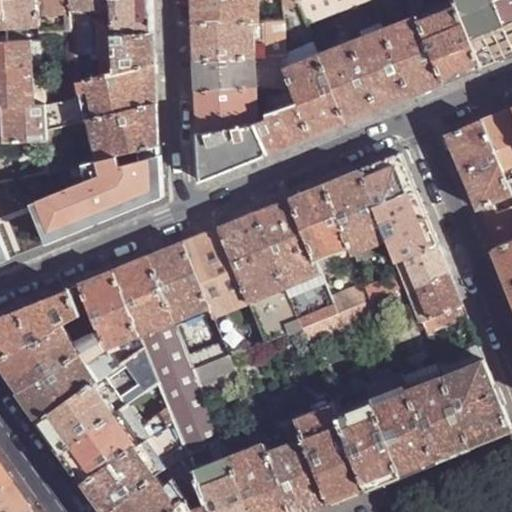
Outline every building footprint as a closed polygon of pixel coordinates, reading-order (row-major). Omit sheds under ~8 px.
[(3,0),(4,28),(40,26),(38,0),(3,0)] [(38,0),(40,26),(40,31),(74,29),(72,10),(71,0),(38,0)] [(71,0),(72,10),(113,8),(112,0),(71,0)] [(112,0),(113,8),(114,35),(126,35),(154,33),(152,0),(112,0)] [(194,0),(194,11),(195,24),(255,22),(258,22),(257,0),(194,0)] [(284,0),(285,12),(302,9),(299,2),(298,0),(284,0)] [(410,0),(413,5),(418,17),(427,14),(426,10),(421,0),(410,0)] [(454,0),(449,0),(426,10),(427,14),(455,3),(454,0)] [(489,54),(492,58),(502,54),(506,45),(511,42),(511,0),(454,0),(455,3),(479,58),(489,54)] [(479,58),(455,3),(427,14),(418,17),(446,83),(467,75),(483,68),(479,58)] [(394,12),(399,25),(418,17),(413,5),(394,12)] [(113,8),(72,10),(74,29),(76,65),(78,81),(116,72),(114,42),(114,35),(113,8)] [(341,12),(353,44),(367,38),(353,8),(341,12)] [(431,89),(446,83),(418,17),(399,25),(386,30),(413,97),(431,89)] [(196,45),(196,60),(256,58),(255,22),(195,24),(196,45)] [(258,22),(255,22),(256,58),(287,57),(287,55),(285,22),(258,22)] [(398,103),(413,97),(386,30),(367,38),(353,44),(381,110),(398,103)] [(154,33),(126,35),(126,41),(114,42),(116,72),(156,64),(155,44),(154,33)] [(0,42),(0,106),(3,106),(34,105),(31,42),(27,42),(5,42),(0,42)] [(321,56),(316,44),(287,55),(287,57),(287,70),(290,69),(321,56)] [(366,116),(381,110),(353,44),(321,56),(348,123),(366,116)] [(333,129),(348,123),(321,56),(290,69),(302,103),(314,137),(333,129)] [(287,57),(256,58),(258,89),(269,89),(276,89),(287,88),(287,70),(287,57)] [(197,79),(198,93),(258,89),(256,58),(196,60),(197,79)] [(78,81),(75,82),(79,98),(84,121),(90,119),(158,104),(156,79),(156,64),(116,72),(78,81)] [(76,65),(62,65),(63,76),(43,80),(44,90),(75,82),(78,81),(76,65)] [(199,117),(200,134),(258,124),(259,124),(258,89),(198,93),(199,117)] [(84,121),(79,98),(45,106),(46,130),(58,127),(84,121)] [(314,137),(302,103),(270,116),(270,122),(259,124),(258,124),(271,154),(294,145),(314,137)] [(34,105),(3,106),(5,141),(35,140),(35,133),(47,132),(46,130),(45,106),(45,104),(34,105)] [(158,104),(90,119),(99,159),(159,144),(158,120),(158,104)] [(511,109),(497,116),(484,121),(508,181),(511,180),(511,109)] [(464,169),(479,208),(495,202),(496,203),(511,197),(511,190),(508,181),(484,121),(450,135),(464,169)] [(258,124),(200,134),(201,155),(202,181),(204,181),(271,154),(258,124)] [(58,127),(46,130),(47,132),(47,140),(49,171),(60,168),(58,127)] [(159,144),(99,159),(105,175),(88,182),(32,204),(44,234),(64,226),(68,235),(93,225),(90,215),(108,208),(112,218),(149,203),(146,194),(163,187),(160,144),(159,144)] [(405,151),(364,167),(392,237),(395,245),(401,258),(409,255),(442,242),(437,229),(419,185),(405,151)] [(99,159),(68,166),(72,177),(85,174),(88,182),(105,175),(99,159)] [(343,176),(328,182),(353,244),(356,252),(392,237),(364,167),(343,176)] [(308,190),(293,196),(317,258),(324,256),(353,244),(328,182),(308,190)] [(146,194),(149,203),(164,197),(163,187),(146,194)] [(272,204),(258,210),(288,285),(323,271),(322,267),(317,258),(293,196),(272,204)] [(488,230),(496,250),(511,243),(511,207),(500,213),(496,203),(495,202),(479,208),(488,230)] [(108,208),(90,215),(93,225),(112,218),(108,208)] [(236,219),(222,225),(252,299),(288,285),(258,210),(236,219)] [(202,233),(186,239),(212,305),(216,314),(226,310),(252,299),(222,225),(202,233)] [(64,226),(44,234),(48,244),(68,235),(64,226)] [(392,237),(356,252),(360,260),(395,245),(392,237)] [(166,247),(151,254),(177,319),(212,305),(186,239),(166,247)] [(447,254),(442,242),(409,255),(421,285),(454,271),(447,254)] [(504,269),(511,287),(511,286),(511,243),(496,250),(504,269)] [(0,262),(10,259),(7,249),(0,251),(0,262)] [(131,262),(115,268),(142,333),(177,319),(151,254),(131,262)] [(317,258),(322,267),(328,265),(324,256),(317,258)] [(355,269),(358,278),(365,275),(362,267),(355,269)] [(91,278),(83,281),(92,306),(106,338),(109,346),(131,338),(142,333),(115,268),(108,271),(91,278)] [(410,282),(405,270),(369,284),(370,286),(374,296),(410,282)] [(323,271),(288,285),(304,324),(339,310),(334,300),(323,271)] [(459,284),(454,271),(421,285),(433,315),(466,301),(459,284)] [(83,281),(72,286),(83,311),(92,306),(83,281)] [(379,309),(415,295),(412,288),(410,282),(374,296),(376,302),(379,309)] [(288,285),(252,299),(268,339),(304,324),(288,285)] [(0,315),(0,359),(0,360),(65,323),(83,311),(72,286),(22,306),(0,315)] [(334,300),(339,310),(374,296),(370,286),(334,300)] [(339,310),(341,316),(376,302),(374,296),(339,310)] [(268,339),(252,299),(226,310),(238,338),(239,338),(243,348),(268,339)] [(425,318),(430,332),(472,316),(466,301),(433,315),(425,318)] [(226,310),(216,314),(225,339),(227,342),(238,338),(226,310)] [(311,341),(346,327),(341,316),(339,310),(304,324),(311,341)] [(177,319),(142,333),(146,344),(161,381),(176,417),(190,452),(225,438),(206,390),(197,368),(190,353),(177,319)] [(11,376),(21,390),(84,351),(65,323),(0,360),(11,376)] [(146,344),(142,333),(131,338),(136,352),(146,344)] [(84,351),(91,361),(110,349),(109,346),(106,338),(84,351)] [(227,342),(232,354),(243,348),(239,338),(238,338),(227,342)] [(190,353),(197,368),(232,354),(227,342),(225,339),(190,353)] [(272,349),(268,339),(243,348),(232,354),(236,364),(272,349)] [(483,343),(442,360),(447,374),(489,356),(483,343)] [(102,377),(95,382),(117,412),(127,405),(139,396),(161,381),(146,344),(136,352),(117,366),(102,377)] [(102,377),(117,366),(110,349),(91,361),(102,377)] [(25,395),(42,419),(95,382),(102,377),(91,361),(84,351),(21,390),(25,395)] [(197,368),(206,390),(241,375),(236,364),(232,354),(197,368)] [(511,430),(511,414),(489,356),(447,374),(476,444),(511,430)] [(447,374),(442,360),(405,374),(411,388),(447,374)] [(426,464),(439,458),(411,388),(405,374),(402,365),(368,380),(376,401),(406,473),(426,464)] [(461,450),(476,444),(447,374),(411,388),(439,458),(461,450)] [(142,426),(127,405),(117,412),(141,441),(161,427),(176,417),(161,381),(139,396),(154,417),(142,426)] [(297,382),(287,386),(299,415),(322,406),(315,388),(311,383),(304,381),(297,382)] [(61,444),(65,450),(117,412),(95,382),(42,419),(61,444)] [(315,388),(322,406),(335,401),(328,383),(315,388)] [(356,493),(370,487),(341,415),(335,401),(322,406),(299,415),(307,435),(335,501),(356,493)] [(391,478),(406,473),(376,401),(341,415),(370,487),(391,478)] [(82,474),(86,481),(139,442),(141,441),(117,412),(65,450),(82,474)] [(161,427),(182,459),(190,452),(176,417),(161,427)] [(161,427),(141,441),(139,442),(161,473),(178,461),(182,459),(161,427)] [(306,511),(319,507),(335,501),(307,435),(270,449),(296,511),(306,511)] [(225,438),(190,452),(195,463),(197,468),(232,454),(225,438)] [(296,511),(270,449),(267,441),(232,454),(255,511),(296,511)] [(103,504),(108,511),(161,473),(139,442),(86,481),(103,504)] [(178,461),(183,468),(195,463),(190,452),(182,459),(178,461)] [(255,511),(232,454),(197,468),(205,488),(210,501),(214,511),(255,511)] [(161,473),(184,504),(193,497),(205,488),(197,468),(187,474),(183,468),(178,461),(161,473)] [(0,463),(0,481),(10,477),(0,463)] [(108,511),(171,511),(184,504),(161,473),(108,511)] [(19,491),(10,477),(0,481),(0,511),(17,511),(30,507),(19,491)] [(199,506),(210,501),(205,488),(193,497),(199,506)] [(214,511),(210,501),(199,506),(193,497),(184,504),(171,511),(214,511)]
